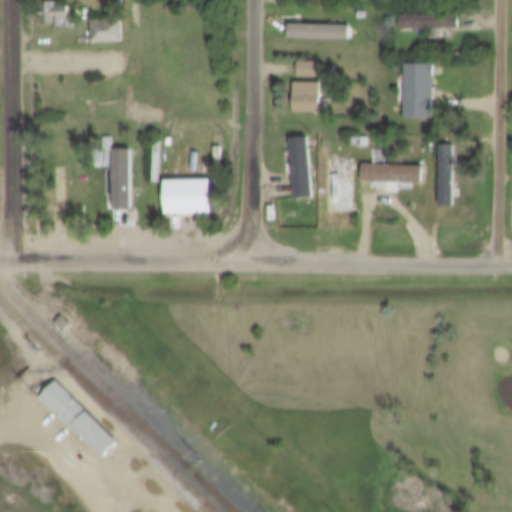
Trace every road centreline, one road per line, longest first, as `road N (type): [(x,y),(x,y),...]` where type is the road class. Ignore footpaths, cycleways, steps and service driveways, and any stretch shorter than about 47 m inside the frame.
road 1 (residential): [(0,260),(511,261)]
road 2 (residential): [(250,0),(247,262)]
road 3 (residential): [(495,261),(499,0)]
road 4 (residential): [(17,261),(16,0)]
